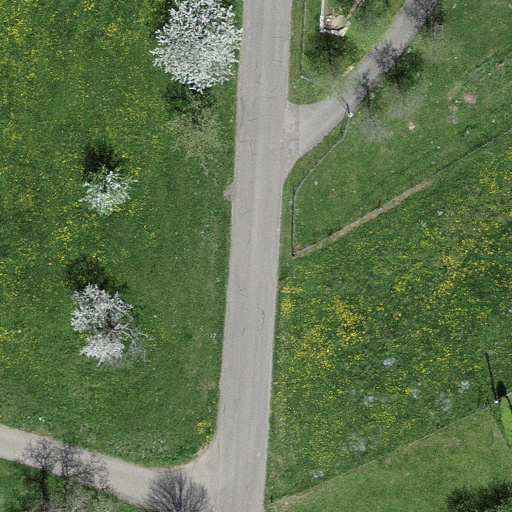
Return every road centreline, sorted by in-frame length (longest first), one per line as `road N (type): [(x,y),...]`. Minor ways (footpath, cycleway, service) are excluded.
road 1 (unclassified): [(267,0),(236,505)]
road 2 (unclassified): [(236,505),(0,449)]
